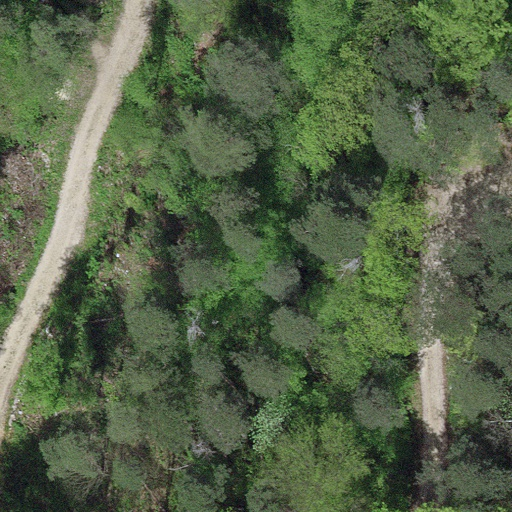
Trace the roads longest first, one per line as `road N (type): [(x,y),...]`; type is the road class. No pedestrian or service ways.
road 1 (track): [(0,387),(137,0)]
road 2 (track): [(511,193),(453,240),(437,268),(428,316),(428,511)]
